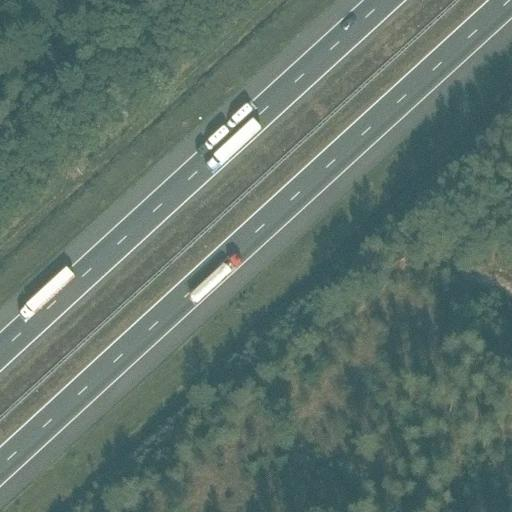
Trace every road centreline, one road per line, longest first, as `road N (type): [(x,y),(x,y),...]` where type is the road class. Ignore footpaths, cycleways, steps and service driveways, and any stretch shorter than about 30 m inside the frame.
road 1 (motorway): [(0,472),(511,0)]
road 2 (motorway): [(385,0),(0,353)]
